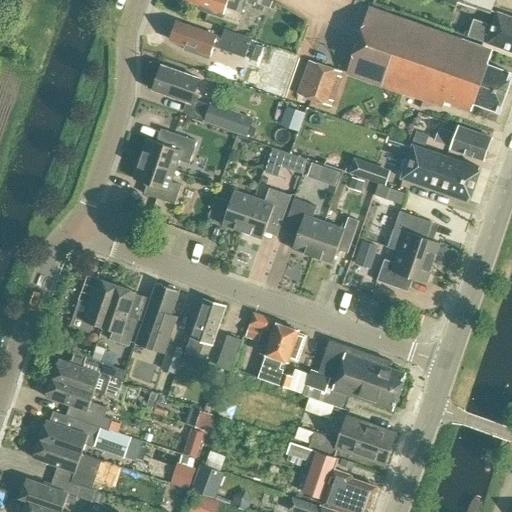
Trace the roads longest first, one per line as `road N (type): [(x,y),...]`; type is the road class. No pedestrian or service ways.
road 1 (residential): [(444,365),(48,230)]
road 2 (residential): [(48,230),(102,137),(128,0)]
road 3 (tertiary): [(444,365),(511,169)]
road 4 (residential): [(0,372),(48,230)]
